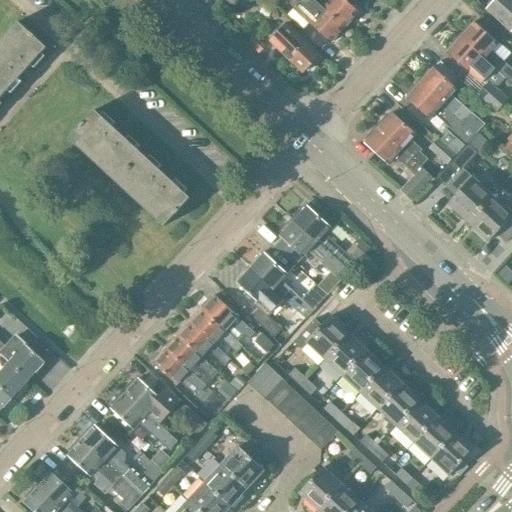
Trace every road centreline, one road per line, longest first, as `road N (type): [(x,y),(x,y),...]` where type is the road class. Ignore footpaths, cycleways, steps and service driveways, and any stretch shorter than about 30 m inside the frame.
road 1 (residential): [(0,464),(241,207)]
road 2 (residential): [(482,426),(359,303),(417,242)]
road 3 (residential): [(68,46),(241,207)]
road 4 (tertiary): [(306,142),(158,0)]
road 5 (residential): [(306,142),(432,0)]
road 6 (tertiary): [(417,242),(306,142)]
